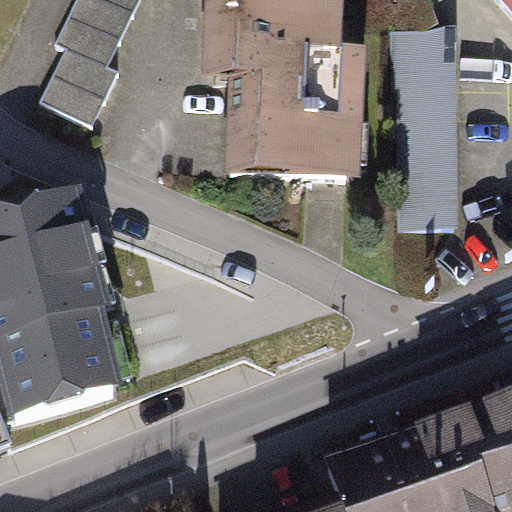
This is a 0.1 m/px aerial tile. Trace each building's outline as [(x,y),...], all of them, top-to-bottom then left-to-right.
[(72,0),(53,38),(68,46),(41,98),(92,124),(118,74),(101,66),(135,0),(72,0)] [(329,0),(196,0),(195,74),(223,75),(221,177),(350,179),(351,56),(329,55),(329,0)] [(511,0),(493,0),(511,21),(511,0)] [(457,228),(456,28),(394,28),(395,228),(457,228)] [(85,208),(0,228),(0,402),(7,432),(133,401),(85,208)] [(511,511),(511,399),(318,470),(329,511),(511,511)]
